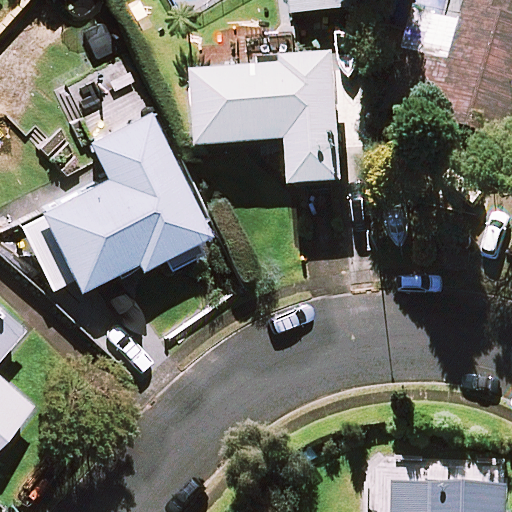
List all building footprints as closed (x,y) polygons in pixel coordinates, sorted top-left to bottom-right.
[(333,0),(291,0),(293,22),(335,19),(333,0)] [(511,0),(472,0),(464,29),(408,13),(398,45),(378,113),(505,151),(511,152),(511,0)] [(195,79),(197,158),(292,156),(292,200),(348,198),(345,64),(286,65),(286,77),(195,79)] [(211,246),(144,111),(84,141),(101,175),(34,209),(38,217),(17,227),(48,288),(67,278),(72,287),(155,246),(166,269),(211,246)] [(0,348),(16,330),(0,315),(0,430),(24,403),(0,382),(0,348)] [(509,511),(510,499),(398,494),(397,511),(509,511)]
